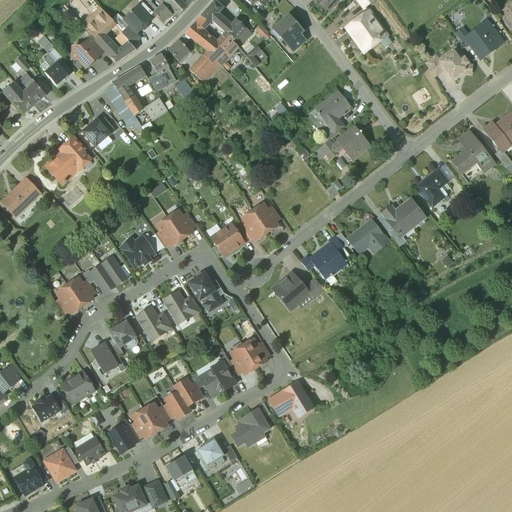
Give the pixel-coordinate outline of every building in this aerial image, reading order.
[(144,0),(143,0),(140,3),(145,8),(149,5),(144,0)] [(177,0),(170,0),(165,5),(178,18),(186,10),(181,4),(177,0)] [(188,0),(185,0),(181,4),(186,10),(192,3),(188,0)] [(270,3),(266,0),(242,0),(251,8),(257,2),(264,9),(270,3)] [(314,0),(314,1),(328,13),(340,0),(343,3),(346,0),(314,0)] [(373,0),(355,0),(363,11),(375,2),(373,0)] [(157,11),(150,4),(149,5),(145,8),(147,10),(152,15),(157,11)] [(223,11),(215,4),(201,19),(209,26),(212,23),(225,36),(225,35),(231,29),(230,29),(217,17),(223,11)] [(157,11),(152,15),(153,16),(162,26),(172,17),(162,6),(157,11)] [(143,14),(138,9),(131,15),(130,16),(123,23),(129,29),(136,36),(137,36),(141,32),(147,26),(151,23),(143,14)] [(147,10),(143,14),(149,21),(153,16),(152,15),(147,10)] [(386,39),(368,14),(346,31),(364,56),(379,45),(386,39)] [(95,23),(87,31),(90,33),(88,35),(92,40),(97,45),(105,37),(115,28),(104,15),(95,23)] [(216,45),(203,35),(209,26),(201,19),(186,36),(207,53),(216,45)] [(92,20),(83,27),(87,31),(95,23),(92,20)] [(292,29),(286,22),(274,32),(287,48),(296,40),(294,37),(300,33),(294,27),(292,29)] [(236,23),(230,29),(231,29),(225,35),(233,43),(232,44),(238,51),(239,50),(247,41),(251,37),(239,26),(236,23)] [(489,28),(476,37),(473,34),(467,38),(465,40),(469,46),(481,62),(489,56),(487,54),(501,44),(489,28)] [(129,29),(122,36),(129,44),(131,47),(138,41),(137,36),(136,36),(129,29)] [(262,30),(258,34),(263,39),(267,42),(270,39),(262,30)] [(462,31),(454,36),(464,50),(469,46),(465,40),(467,38),(462,31)] [(45,33),(38,40),(49,50),(55,44),(45,33)] [(225,36),(216,45),(207,53),(203,58),(211,66),(215,63),(219,68),(221,69),(238,51),(232,44),(233,43),(225,35),(225,36)] [(124,48),(119,53),(105,37),(99,43),(101,49),(104,53),(116,66),(131,56),(124,48)] [(386,39),(379,45),(383,51),(390,46),(386,39)] [(97,45),(92,40),(87,45),(99,58),(104,53),(101,49),(99,43),(97,45)] [(296,40),(287,48),(292,54),(301,46),(296,40)] [(270,70),(247,41),(239,50),(262,77),(270,70)] [(190,54),(179,42),(168,52),(181,67),(187,62),(185,59),(190,54)] [(129,44),(124,48),(131,56),(136,52),(131,47),(129,44)] [(87,45),(80,51),(73,50),(73,61),(78,61),(86,70),(99,58),(87,45)] [(455,50),(444,58),(446,60),(440,65),(439,65),(445,72),(453,83),(462,76),(470,77),(471,68),(468,68),(455,50)] [(68,78),(57,65),(56,65),(49,56),(43,61),(51,70),(45,75),(57,88),(68,78)] [(161,57),(149,64),(157,77),(158,76),(168,70),(169,70),(161,57)] [(211,66),(203,58),(189,73),(204,86),(219,68),(215,63),(211,66)] [(440,65),(435,58),(424,66),(434,79),(445,72),(439,65),(440,65)] [(140,69),(130,75),(136,83),(145,77),(140,69)] [(168,70),(158,76),(165,88),(175,82),(168,70)] [(130,75),(124,78),(129,86),(136,83),(130,75)] [(34,85),(27,76),(21,82),(28,90),(23,95),(34,108),(46,98),(40,91),(40,90),(35,84),(34,85)] [(157,77),(148,82),(155,94),(165,88),(158,76),(157,77)] [(129,86),(124,78),(112,85),(114,89),(120,98),(121,97),(135,118),(143,113),(130,93),(127,88),(129,86)] [(195,97),(184,81),(176,87),(187,103),(195,97)] [(120,98),(114,89),(105,94),(125,125),(129,122),(134,119),(120,98)] [(23,95),(18,99),(10,91),(5,96),(12,105),(17,111),(17,110),(24,117),(34,108),(23,95)] [(337,94),(315,111),(327,127),(328,128),(337,120),(340,118),(339,117),(349,109),(337,94)] [(160,102),(145,111),(152,123),(167,114),(160,102)] [(276,112),(283,121),(289,117),(282,107),(276,112)] [(327,127),(315,111),(308,117),(320,133),(327,127)] [(511,117),(511,116),(494,129),(492,126),(485,132),(490,139),(489,139),(503,157),(511,149),(511,117)] [(134,119),(129,122),(132,128),(136,133),(141,130),(134,119)] [(114,132),(104,120),(98,125),(109,137),(114,132)] [(327,127),(320,133),(325,138),(341,125),(337,120),(328,128),(327,127)] [(96,123),(83,134),(95,149),(109,137),(98,125),(96,123)] [(341,125),(325,138),(328,143),(345,130),(341,125)] [(360,135),(356,138),(352,132),(337,144),(338,144),(332,149),(334,151),(337,155),(342,150),(348,157),(355,151),(359,156),(368,149),(359,137),(361,136),(360,135)] [(493,165),(469,134),(458,142),(466,153),(452,164),(462,176),(476,165),(482,173),(493,165)] [(73,141),(61,152),(65,156),(59,161),(57,159),(49,166),(61,179),(57,182),(62,187),(68,182),(66,180),(75,171),(77,174),(90,163),(82,154),(84,153),(73,141)] [(332,149),(328,143),(321,149),(330,161),(337,155),(332,149)] [(302,161),(308,159),(305,149),(298,152),(302,161)] [(504,156),(497,161),(505,171),(511,166),(504,156)] [(438,172),(416,188),(432,209),(447,197),(441,189),(447,184),(438,172)] [(21,189),(10,199),(9,198),(2,205),(15,219),(39,196),(26,182),(20,188),(21,189)] [(164,183),(152,191),(156,198),(168,190),(164,183)] [(326,192),(332,200),(344,191),(338,183),(326,192)] [(424,220),(410,202),(395,214),(391,209),(382,216),(392,228),(390,229),(392,232),(397,237),(399,235),(402,238),(424,220)] [(266,213),(262,207),(252,214),(267,235),(277,228),(275,225),(266,213)] [(272,209),(266,213),(275,225),(280,221),(272,209)] [(177,214),(167,221),(182,242),(192,235),(190,232),(182,220),(177,214)] [(267,235),(252,214),(242,221),(246,227),(254,239),(256,242),(267,235)] [(187,216),(182,220),(190,232),(195,228),(187,216)] [(167,221),(157,228),(161,234),(169,246),(172,249),(182,242),(167,221)] [(388,245),(371,223),(348,241),(359,255),(372,245),(378,253),(388,245)] [(236,234),(231,227),(221,234),(233,252),(243,245),(242,244),(236,234)] [(254,239),(246,227),(241,230),(247,240),(249,243),(254,239)] [(241,231),(236,234),(242,244),(247,240),(241,231)] [(399,235),(397,237),(392,232),(388,235),(398,249),(405,243),(402,238),(399,235)] [(161,234),(156,237),(164,250),(169,246),(161,234)] [(233,252),(221,234),(211,240),(216,248),(223,258),(223,259),(233,252)] [(349,246),(340,235),(335,239),(344,250),(349,246)] [(155,236),(150,240),(147,236),(142,239),(154,256),(164,250),(156,237),(155,236)] [(142,239),(133,245),(135,248),(133,249),(131,249),(127,251),(126,254),(124,255),(135,271),(143,265),(144,268),(151,263),(150,261),(154,257),(154,256),(142,239)] [(335,239),(329,244),(330,246),(331,245),(338,255),(344,250),(335,239)] [(330,246),(310,262),(314,268),(325,282),(330,278),(331,279),(332,278),(332,277),(346,266),(339,255),(338,255),(331,245),(330,246)] [(216,248),(211,251),(218,261),(223,258),(216,248)] [(122,264),(116,254),(110,258),(112,260),(117,267),(122,264)] [(307,258),(300,264),(308,273),(314,268),(310,262),(307,258)] [(112,260),(101,268),(116,289),(127,281),(117,267),(112,260)] [(116,289),(101,268),(90,275),(95,283),(104,297),(116,289)] [(90,275),(88,272),(83,276),(87,283),(90,286),(95,283),(90,275)] [(289,312),(308,297),(309,296),(304,290),(291,275),(271,291),(289,312)] [(210,285),(204,276),(189,285),(194,295),(195,297),(196,297),(199,302),(206,298),(209,303),(208,304),(213,311),(222,305),(218,299),(210,285)] [(330,278),(325,282),(330,288),(337,283),(332,278),(331,279),(330,278)] [(82,286),(78,280),(67,288),(82,309),(92,302),(90,299),(82,286)] [(314,281),(304,290),(309,296),(308,297),(312,301),(323,292),(314,281)] [(215,282),(210,285),(218,299),(224,296),(215,282)] [(90,286),(87,283),(82,286),(90,299),(95,295),(90,286)] [(82,309),(67,288),(57,295),(61,301),(69,313),(72,316),(82,309)] [(179,296),(175,299),(173,296),(163,302),(178,327),(192,318),(191,316),(191,315),(183,302),(179,296)] [(190,299),(183,302),(191,315),(191,316),(192,318),(199,314),(190,299)] [(69,313),(61,301),(56,304),(64,316),(69,313)] [(153,312),(148,315),(147,312),(136,318),(151,343),(166,334),(164,331),(157,319),(153,312)] [(172,330),(163,315),(157,319),(164,331),(166,334),(172,330)] [(125,324),(110,333),(117,345),(119,349),(126,345),(134,340),(135,339),(125,324)] [(134,340),(126,345),(128,348),(132,349),(136,347),(137,343),(134,340)] [(257,347),(253,341),(242,347),(242,348),(256,370),(266,363),(264,360),(257,347)] [(240,344),(229,351),(231,354),(242,348),(242,347),(240,344)] [(262,344),(257,347),(264,360),(270,357),(262,344)] [(117,345),(112,348),(116,355),(118,358),(123,355),(120,349),(119,349),(117,345)] [(111,358),(104,346),(91,354),(95,361),(93,363),(98,371),(100,369),(104,376),(117,368),(111,358)] [(242,348),(231,354),(235,360),(243,373),(245,376),(256,370),(242,348)] [(116,355),(111,358),(117,368),(121,374),(126,371),(118,358),(116,355)] [(230,364),(226,357),(220,360),(222,363),(228,372),(233,369),(230,364)] [(235,360),(230,364),(233,369),(237,376),(243,373),(235,360)] [(228,372),(222,363),(211,370),(212,371),(224,391),(224,392),(236,385),(228,372)] [(13,366),(8,371),(16,381),(21,376),(13,366)] [(8,371),(0,376),(0,393),(2,396),(18,383),(16,381),(8,371)] [(224,391),(212,371),(199,379),(204,387),(211,399),(224,391)] [(83,374),(61,387),(72,406),(94,392),(83,374)] [(204,387),(199,379),(197,374),(191,378),(195,384),(199,390),(204,387)] [(190,387),(186,381),(174,388),(177,393),(186,408),(187,408),(198,401),(190,387)] [(199,390),(195,384),(190,387),(198,401),(203,397),(199,390)] [(297,384),(269,401),(279,417),(292,408),(295,413),(297,411),(301,412),(303,415),(312,409),(297,384)] [(186,408),(177,393),(165,400),(168,405),(175,417),(178,421),(190,413),(187,408),(186,408)] [(68,411),(59,396),(52,400),(59,411),(59,412),(61,415),(68,411)] [(51,398),(33,409),(41,422),(59,412),(59,411),(52,400),(51,398)] [(157,411),(153,405),(143,411),(156,434),(167,427),(157,411)] [(168,405),(163,408),(170,420),(175,417),(168,405)] [(170,420),(163,408),(157,411),(165,424),(170,420)] [(269,430),(257,410),(243,419),(245,423),(235,429),(238,433),(231,437),(237,448),(245,444),(246,447),(249,447),(265,438),(263,434),(269,430)] [(146,440),(156,434),(143,411),(132,418),(136,424),(143,437),(146,440)] [(143,437),(136,424),(130,427),(138,440),(143,437)] [(130,427),(129,426),(123,430),(133,446),(139,443),(130,427)] [(123,430),(121,427),(109,435),(113,442),(112,444),(114,447),(117,448),(121,455),(134,447),(133,446),(123,430)] [(104,455),(94,440),(77,450),(86,465),(104,455)] [(206,445),(196,452),(200,458),(206,468),(213,463),(224,457),(221,452),(217,446),(214,441),(206,445)] [(230,447),(223,451),(226,456),(232,467),(239,462),(230,447)] [(69,448),(63,452),(72,467),(78,463),(69,448)] [(63,452),(44,463),(57,483),(75,472),(72,467),(63,452)] [(193,474),(183,457),(165,468),(176,485),(185,479),(193,474)] [(213,463),(206,468),(200,458),(199,459),(206,472),(215,467),(213,463)] [(35,471),(29,461),(11,472),(15,479),(25,496),(42,486),(42,485),(34,471),(35,471)] [(35,471),(34,471),(42,485),(48,481),(40,467),(35,471)] [(185,479),(176,485),(178,490),(188,484),(185,479)] [(235,485),(238,492),(254,486),(251,479),(235,485)] [(157,483),(145,489),(145,491),(151,503),(153,508),(166,502),(157,483)] [(137,488),(129,491),(128,488),(120,492),(122,494),(113,498),(119,511),(131,511),(145,506),(140,493),(137,488)] [(177,489),(169,493),(178,509),(186,505),(177,489)] [(145,491),(140,493),(145,506),(151,503),(145,491)] [(104,511),(98,499),(92,501),(96,511),(104,511)] [(92,501),(76,508),(77,511),(96,511),(92,501)]
